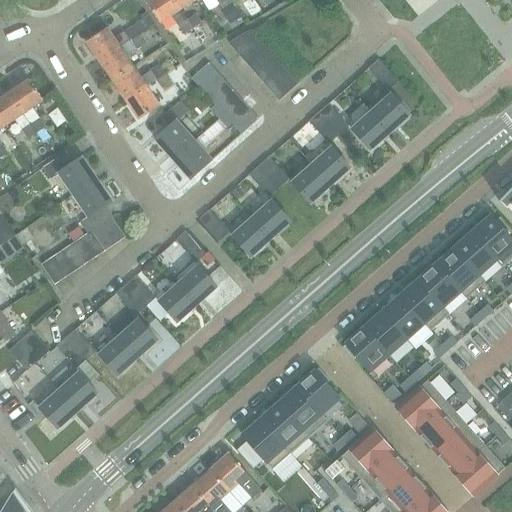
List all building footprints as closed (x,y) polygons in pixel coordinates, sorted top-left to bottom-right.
[(163,0),(174,18),(204,0),(223,0),(225,3),(228,0),(163,0)] [(271,0),(257,0),(265,12),(275,6),(271,0)] [(229,44),(240,56),(258,40),(250,31),(229,44)] [(206,37),(196,44),(203,55),(213,48),(206,37)] [(266,49),(258,40),(240,56),(248,65),(266,49)] [(256,74),(274,58),(266,49),(248,65),(256,74)] [(256,74),(264,83),(282,67),(274,58),(256,74)] [(399,83),(379,60),(369,69),(389,92),(399,83)] [(217,73),(209,64),(192,79),(200,88),(217,73)] [(264,83),(272,92),(290,76),(282,67),(264,83)] [(200,88),(204,93),(208,97),(225,82),(222,78),(217,73),(200,88)] [(298,85),(290,76),(272,92),(280,101),(298,85)] [(233,91),(225,82),(208,97),(216,106),(233,91)] [(220,121),(242,101),(234,92),(233,91),(216,106),(211,111),(220,121)] [(392,95),(372,113),(390,133),(410,116),(392,95)] [(251,111),(246,105),(242,101),(220,121),(224,125),(229,131),(234,126),(251,111)] [(349,127),(329,105),(319,113),(339,136),(349,127)] [(234,126),(242,135),(259,120),(251,111),(234,126)] [(329,145),(339,136),(319,113),(309,122),(329,145)] [(390,133),(372,113),(352,131),(371,151),(390,133)] [(174,160),(194,142),(176,122),(156,140),(174,160)] [(194,142),(174,160),(191,180),(212,161),(194,142)] [(332,148),(312,166),(331,187),(351,169),(332,148)] [(76,163),(68,152),(43,168),(51,180),(59,174),(74,196),(97,181),(82,158),(76,163)] [(270,158),(260,167),(279,189),(289,180),(270,158)] [(331,187),(312,166),(293,184),(311,204),(331,187)] [(269,198),(279,189),(260,167),(250,176),(269,198)] [(4,181),(0,182),(0,203),(6,215),(19,209),(4,181)] [(74,207),(65,213),(71,222),(80,216),(83,221),(80,223),(88,234),(92,232),(102,225),(112,218),(113,218),(105,207),(112,203),(97,181),(74,196),(69,199),(74,207)] [(273,201),(253,219),(271,240),(291,222),(273,201)] [(230,233),(210,211),(200,220),(220,242),(230,233)] [(511,239),(492,217),(473,233),(497,260),(496,261),(502,268),(511,259),(511,239)] [(112,218),(102,225),(116,245),(126,238),(112,218)] [(271,240),(253,219),(233,237),(251,257),(271,240)] [(102,225),(92,232),(105,252),(116,245),(102,225)] [(88,234),(82,238),(95,258),(105,252),(92,232),(88,234)] [(186,232),(176,241),(196,263),(206,255),(186,232)] [(473,233),(455,249),(479,276),(496,261),(497,260),(473,233)] [(0,265),(25,249),(17,237),(0,248),(0,265)] [(95,258),(82,238),(72,245),(85,265),(95,258)] [(72,245),(62,252),(75,272),(85,265),(72,245)] [(486,283),(479,276),(455,249),(437,265),(461,292),(460,293),(466,300),(486,283)] [(62,252),(52,259),(65,279),(75,272),(62,252)] [(42,265),(55,285),(65,279),(52,259),(42,265)] [(443,307),(460,293),(461,292),(437,265),(419,281),(443,308),(443,307)] [(199,267),(179,285),(197,305),(217,288),(199,267)] [(136,277),(126,285),(146,308),(156,299),(136,277)] [(443,308),(419,281),(401,297),(425,324),(424,324),(431,332),(450,315),(443,307),(443,308)] [(136,317),(146,308),(126,285),(116,294),(136,317)] [(197,305),(179,285),(159,303),(178,323),(197,305)] [(383,313),(407,340),(424,324),(425,324),(401,297),(383,313)] [(485,319),(494,312),(488,305),(479,313),(485,319)] [(389,356),(407,340),(383,313),(365,329),(389,356)] [(476,327),(485,319),(479,313),(470,321),(476,327)] [(1,314),(0,314),(0,346),(16,336),(1,314)] [(139,320),(119,338),(138,359),(158,341),(139,320)] [(365,329),(343,348),(354,360),(357,358),(370,372),(389,356),(365,329)] [(77,330),(67,339),(87,361),(96,352),(77,330)] [(32,332),(10,352),(18,362),(41,342),(32,332)] [(444,345),(449,351),(458,343),(453,337),(444,345)] [(138,359),(119,338),(100,356),(118,376),(138,359)] [(77,370),(87,361),(67,339),(57,348),(77,370)] [(41,342),(18,362),(19,363),(22,365),(24,368),(27,371),(27,372),(50,352),(45,347),(41,342)] [(440,359),(449,351),(444,345),(435,353),(440,359)] [(308,380),(298,388),(322,414),(340,399),(327,384),(330,382),(319,369),(308,379),(308,380)] [(409,379),(415,385),(424,377),(418,371),(409,379)] [(60,391),(78,412),(98,394),(80,374),(60,391)] [(400,387),(406,393),(415,385),(409,379),(400,387)] [(465,389),(457,380),(451,385),(459,394),(465,389)] [(397,409),(417,432),(448,404),(429,382),(397,409)] [(280,404),(309,439),(329,422),(322,414),(298,388),(280,404)] [(463,405),(473,398),(465,389),(459,394),(456,396),(463,405)] [(58,430),(78,412),(60,391),(40,409),(58,430)] [(507,409),(511,404),(511,395),(502,403),(507,409)] [(291,455),(309,439),(280,404),(262,420),(291,455)] [(436,453),(467,426),(448,404),(417,432),(436,453)] [(291,455),(262,420),(243,437),(273,471),(291,455)] [(497,437),(502,432),(495,423),(489,428),(497,437)] [(467,426),(436,453),(455,475),(487,447),(467,426)] [(342,457),(361,480),(393,452),(373,430),(342,457)] [(351,430),(342,438),(347,444),(356,436),(351,430)] [(505,446),(511,441),(502,432),(497,437),(505,446)] [(338,452),(347,444),(342,438),(333,446),(338,452)] [(506,470),(487,447),(455,475),(475,497),(506,470)] [(393,452),(361,480),(380,501),(412,474),(393,452)] [(229,454),(210,471),(230,492),(239,484),(242,488),(245,490),(253,499),(262,492),(229,454)] [(210,471),(192,487),(215,511),(230,511),(226,507),(223,504),(220,500),(230,492),(210,471)] [(412,474),(380,501),(389,511),(410,511),(431,495),(412,474)] [(325,493),(331,488),(323,479),(317,484),(325,493)] [(337,486),(345,495),(351,489),(343,480),(337,486)] [(215,511),(192,487),(175,502),(183,511),(215,511)] [(331,488),(325,493),(333,502),(339,497),(331,488)] [(351,489),(345,495),(353,504),(359,498),(351,489)] [(30,511),(15,490),(1,511),(30,511)] [(445,511),(431,495),(410,511),(445,511)] [(183,511),(175,502),(163,511),(183,511)]
